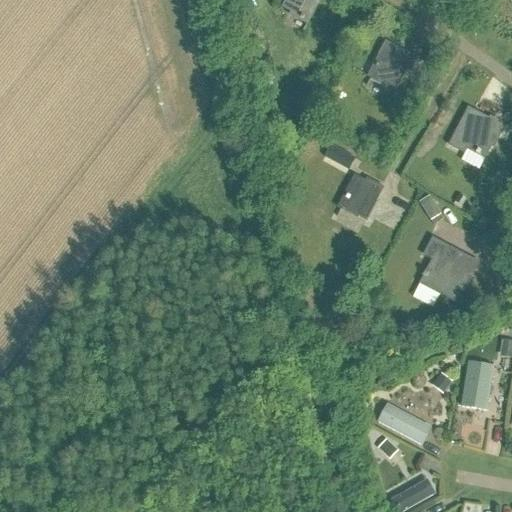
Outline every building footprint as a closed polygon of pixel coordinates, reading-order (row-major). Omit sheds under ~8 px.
[(286,0),(281,10),(290,14),(288,17),(308,27),(320,4),(317,2),(317,0),(286,0)] [(395,52),(383,46),(367,79),(387,89),(388,87),(396,91),(413,58),(396,49),(395,52)] [(442,72),(431,67),(422,85),(433,90),(442,72)] [(474,116),(457,147),(466,152),(464,155),(484,165),(496,141),(493,140),(498,129),(474,116)] [(365,183),(355,177),(337,210),(357,221),(359,218),(366,221),(383,189),(366,180),(365,183)] [(429,198),(419,204),(430,223),(440,216),(429,198)] [(479,266),(432,240),(422,258),(432,264),(419,286),(458,307),(480,267),(479,266)] [(486,422),(491,376),(465,373),(460,420),(486,422)] [(374,433),(420,456),(430,436),(384,413),(374,433)]
